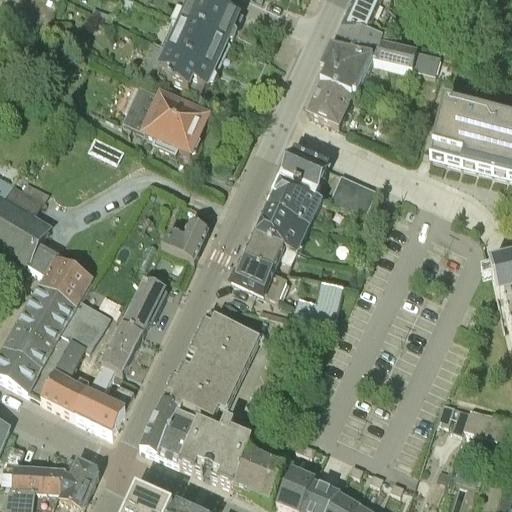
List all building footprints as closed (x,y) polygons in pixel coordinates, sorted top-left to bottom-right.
[(432,0),(359,0),(359,2),(383,10),(392,13),(396,4),(426,16),(432,0)] [(243,23),(194,1),(181,28),(225,49),(226,46),(232,46),(236,40),(232,35),(238,22),(243,24),(243,23)] [(383,10),(359,2),(343,37),(359,41),(362,36),(370,38),(383,10)] [(181,28),(168,56),(212,77),(225,49),(181,28)] [(333,58),(374,68),(437,83),(437,82),(441,66),(442,65),(381,50),(383,45),(368,42),(370,38),(362,36),(359,41),(343,37),(333,58)] [(212,77),(168,56),(154,50),(139,83),(164,95),(167,88),(200,103),(207,90),(213,89),(215,83),(212,78),(212,77)] [(493,53),(482,50),(477,65),(488,69),(493,53)] [(321,92),(356,106),(374,68),(333,58),(333,60),(335,61),(321,92)] [(329,131),(339,135),(352,107),(355,108),(356,106),(321,92),(318,99),(309,117),(310,118),(309,120),(312,121),(311,122),(313,123),(312,123),(323,128),(329,131)] [(179,156),(190,161),(192,159),(196,157),(199,150),(197,146),(207,125),(139,94),(123,130),(145,140),(144,141),(155,146),(152,152),(175,163),(179,156)] [(511,128),(443,111),(430,164),(511,185),(511,128)] [(311,168),(293,160),(291,164),(289,163),(279,184),(282,185),(280,190),(298,198),(311,168)] [(316,206),(329,176),(311,168),(298,198),(316,206)] [(340,214),(352,187),(341,182),(328,210),(340,214)] [(0,258),(28,275),(37,259),(48,239),(32,229),(49,200),(27,188),(21,198),(8,190),(1,184),(0,185),(0,258)] [(352,187),(340,214),(354,217),(364,193),(352,187)] [(267,218),(308,237),(321,208),(316,206),(298,198),(280,190),(279,192),(276,191),(271,201),(274,202),(267,218)] [(377,198),(364,193),(354,217),(368,220),(377,198)] [(254,245),(296,263),(308,237),(267,218),(261,232),(258,230),(253,240),(256,241),(254,245)] [(194,270),(208,240),(190,231),(184,244),(170,238),(162,255),(194,270)] [(254,245),(242,272),(276,280),(281,270),(291,274),(296,263),(254,245)] [(39,260),(37,259),(28,275),(47,287),(41,297),(77,316),(80,311),(92,290),(89,288),(90,284),(82,280),(79,283),(54,269),(54,268),(39,259),(39,260)] [(511,511),(511,269),(509,270),(502,271),(492,274),(511,353),(511,511)] [(242,272),(234,290),(279,310),(285,296),(272,291),(276,280),(242,272)] [(144,289),(122,334),(142,344),(164,299),(144,289)] [(317,311),(299,306),(291,327),(320,335),(332,339),(333,338),(344,297),(322,292),(317,311)] [(41,297),(17,339),(53,359),(77,316),(41,297)] [(90,361),(109,327),(80,311),(77,316),(53,359),(47,369),(40,382),(28,402),(40,408),(61,420),(74,426),(87,401),(88,402),(98,383),(89,378),(78,372),(85,359),(90,361)] [(237,316),(225,311),(224,312),(225,312),(219,326),(218,325),(217,327),(230,333),(230,331),(229,330),(235,317),(236,317),(237,316)] [(177,426),(199,436),(182,475),(202,484),(207,474),(221,439),(205,432),(216,407),(224,410),(254,345),(208,323),(190,360),(197,364),(191,378),(183,374),(177,387),(174,386),(164,405),(171,409),(168,417),(179,421),(177,426)] [(122,334),(112,354),(132,364),(142,344),(122,334)] [(47,369),(53,359),(17,339),(0,368),(0,386),(28,402),(40,382),(47,369)] [(112,354),(102,374),(123,384),(132,364),(112,354)] [(134,401),(118,393),(109,411),(101,407),(112,386),(120,389),(123,384),(102,374),(98,383),(88,402),(87,401),(74,426),(112,445),(126,420),(134,401)] [(443,410),(437,429),(449,432),(455,413),(443,410)] [(160,465),(177,426),(179,421),(168,417),(160,413),(140,456),(160,465)] [(452,436),(462,440),(470,417),(459,415),(452,436)] [(464,437),(511,452),(511,428),(487,422),(470,418),(470,419),(464,436),(464,437)] [(177,426),(160,465),(182,475),(199,436),(177,426)] [(221,439),(207,474),(214,477),(210,487),(233,497),(248,462),(254,446),(233,438),(235,433),(226,429),(221,439)] [(0,460),(10,437),(0,432),(0,460)] [(234,497),(269,511),(270,511),(285,477),(282,477),(288,458),(254,446),(249,461),(234,497)] [(292,446),(290,453),(301,458),(304,451),(298,448),(292,446)] [(0,511),(6,511),(9,506),(17,508),(17,500),(63,504),(65,480),(62,480),(17,477),(24,456),(11,451),(1,477),(0,476),(0,511)] [(315,456),(304,451),(301,458),(312,463),(315,456)] [(63,504),(81,511),(85,511),(99,483),(97,477),(69,464),(62,480),(65,480),(63,504)] [(360,484),(363,476),(353,472),(349,480),(360,484)] [(315,488),(292,478),(286,492),(277,511),(304,511),(314,491),(315,488)] [(380,493),(383,485),(373,481),(370,488),(380,493)] [(400,501),(404,494),(394,490),(391,497),(400,501)] [(338,501),(327,497),(314,491),(304,511),(333,511),(340,502),(338,501)] [(172,511),(140,497),(134,499),(127,511),(172,511)] [(81,511),(63,504),(17,500),(17,508),(9,506),(6,511),(81,511)] [(355,511),(340,502),(333,511),(355,511)]
